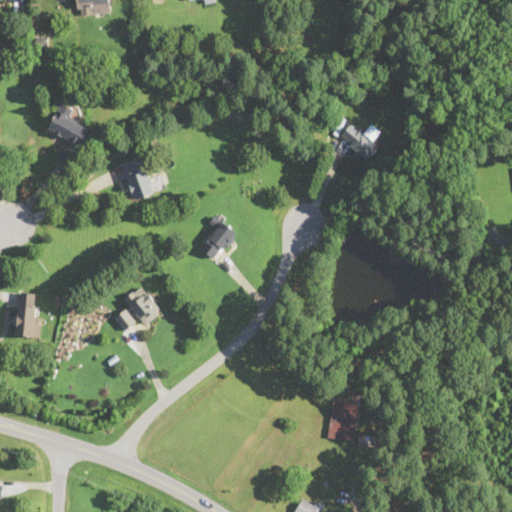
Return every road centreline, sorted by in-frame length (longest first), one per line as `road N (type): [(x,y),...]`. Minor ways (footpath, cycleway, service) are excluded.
road 1 (residential): [(121,460),(156,408),(250,331),(302,224)]
road 2 (secondary): [(0,423),(121,460),(217,511)]
